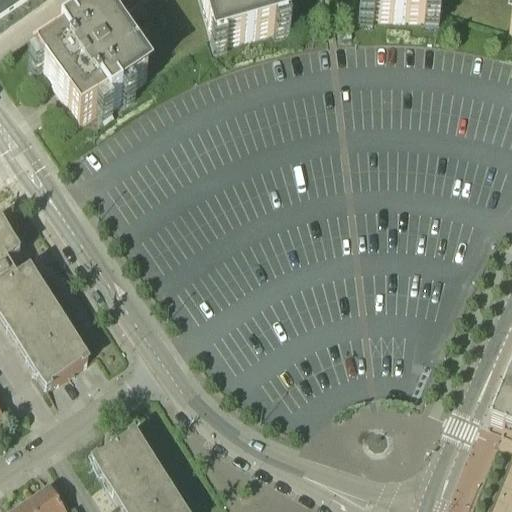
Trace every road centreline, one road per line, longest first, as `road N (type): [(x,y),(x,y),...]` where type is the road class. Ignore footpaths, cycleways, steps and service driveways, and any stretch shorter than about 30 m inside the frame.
road 1 (unclassified): [(161,365),(0,124)]
road 2 (unclassified): [(374,511),(299,481),(230,438),(161,365)]
road 3 (tertiary): [(511,307),(422,511)]
road 4 (residential): [(0,474),(161,365)]
